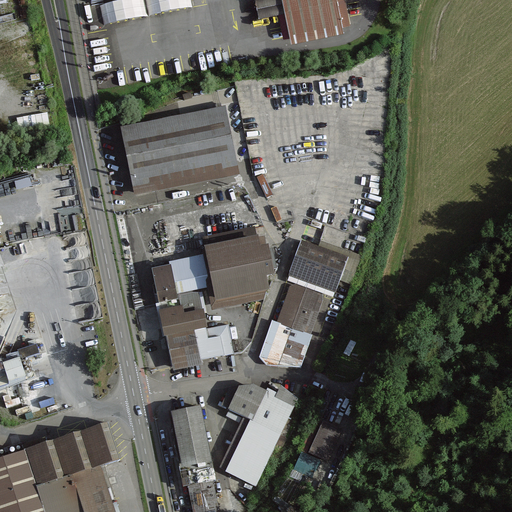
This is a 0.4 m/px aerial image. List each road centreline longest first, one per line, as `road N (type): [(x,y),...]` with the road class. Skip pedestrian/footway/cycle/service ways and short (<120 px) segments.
road 1 (secondary): [(51,0),(133,398)]
road 2 (residential): [(133,398),(247,377),(320,162)]
road 3 (unknown): [(94,407),(53,303),(29,295),(0,299)]
